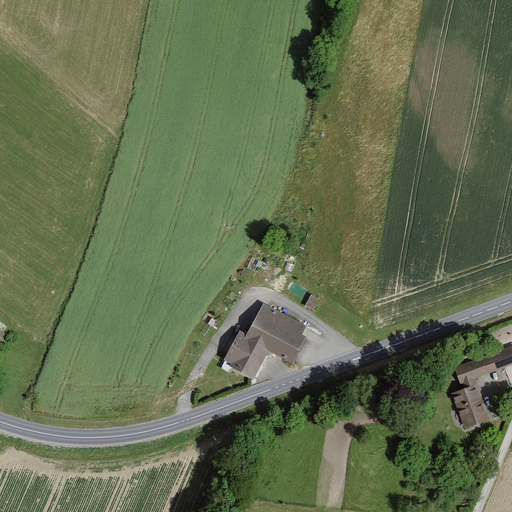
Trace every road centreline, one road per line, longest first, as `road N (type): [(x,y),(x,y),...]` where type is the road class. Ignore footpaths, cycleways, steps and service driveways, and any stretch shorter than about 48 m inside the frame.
road 1 (unclassified): [(357,358),(273,292),(252,292),(221,328),(180,419)]
road 2 (tertiary): [(180,419),(357,358)]
road 3 (tertiary): [(0,422),(81,434),(180,419)]
road 4 (tertiary): [(357,358),(511,302)]
